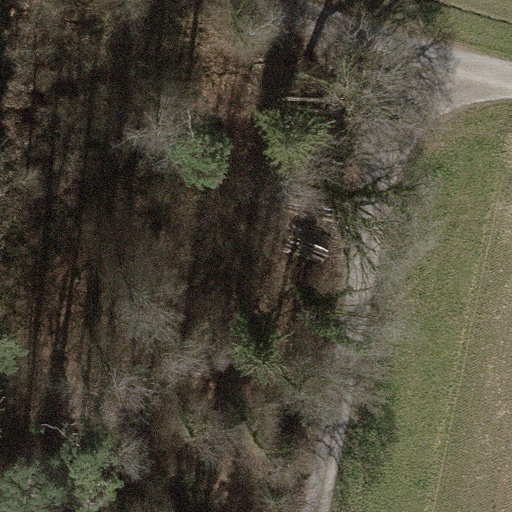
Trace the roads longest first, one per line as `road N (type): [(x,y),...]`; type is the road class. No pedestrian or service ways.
road 1 (track): [(490,74),(430,104),(387,150),(321,511)]
road 2 (track): [(511,79),(279,0)]
